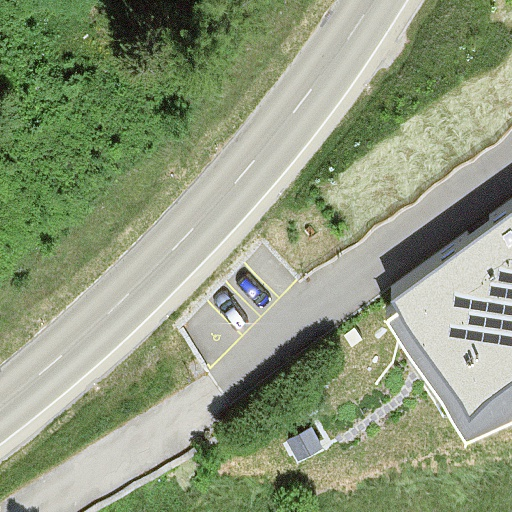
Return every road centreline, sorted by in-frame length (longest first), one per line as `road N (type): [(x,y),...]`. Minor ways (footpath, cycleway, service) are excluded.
road 1 (tertiary): [(0,405),(84,340),(209,217),(373,0)]
road 2 (unknown): [(209,217),(273,347)]
